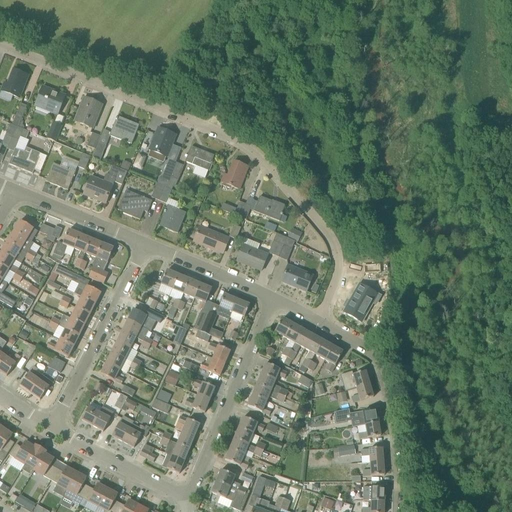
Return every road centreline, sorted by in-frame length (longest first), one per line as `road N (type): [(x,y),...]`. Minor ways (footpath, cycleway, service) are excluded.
road 1 (residential): [(320,321),(334,286),(330,234),(264,156),(0,44)]
road 2 (tertiary): [(395,511),(394,415),(379,369),(347,334),(320,321)]
road 3 (residential): [(183,493),(195,485),(272,298)]
road 4 (residential): [(52,427),(144,244)]
road 5 (residential): [(183,493),(52,427)]
road 6 (tertiary): [(144,244),(15,191)]
road 7 (tertiary): [(272,298),(144,244)]
road 8 (track): [(222,136),(240,0)]
